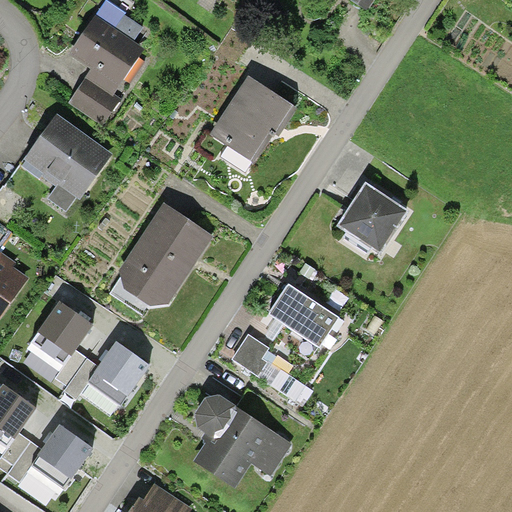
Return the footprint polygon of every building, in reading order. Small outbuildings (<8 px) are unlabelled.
[(344,0),(366,14),(374,0),(344,0)] [(89,73),(66,105),(101,129),(119,103),(109,96),(141,50),(113,30),(123,16),(103,1),(64,56),(89,73)] [(298,110),(247,79),(211,138),(227,148),(221,157),(246,173),(252,163),(255,165),(274,135),(280,139),(283,135),(298,110)] [(113,161),(54,118),(18,166),(52,191),(43,204),(61,217),(73,201),(80,206),(113,161)] [(408,213),(365,185),(337,229),(380,256),(408,213)] [(214,239),(163,205),(119,271),(126,290),(150,307),(170,305),(214,239)] [(13,264),(0,254),(0,318),(26,281),(10,270),(13,264)] [(341,324),(286,288),(267,318),(273,322),(263,337),(272,343),(267,351),(246,338),(229,364),(302,411),(312,395),(301,387),(341,324)] [(92,329),(62,306),(32,346),(63,368),(76,351),(92,329)] [(150,367),(118,345),(100,370),(88,387),(120,409),(150,367)] [(77,402),(100,370),(76,351),(63,368),(56,379),(67,387),(64,392),(77,402)] [(19,434),(36,410),(4,388),(0,394),(0,443),(8,449),(19,434)] [(198,432),(207,435),(189,463),(232,490),(248,465),(268,478),(288,446),(225,406),(211,399),(209,399),(197,405),(192,418),(195,429),(198,432)] [(93,450),(61,426),(43,451),(31,468),(63,492),(93,450)] [(43,451),(19,434),(8,449),(0,461),(0,468),(21,482),(31,468),(43,451)] [(135,500),(127,511),(189,511),(152,489),(143,504),(135,500)]
